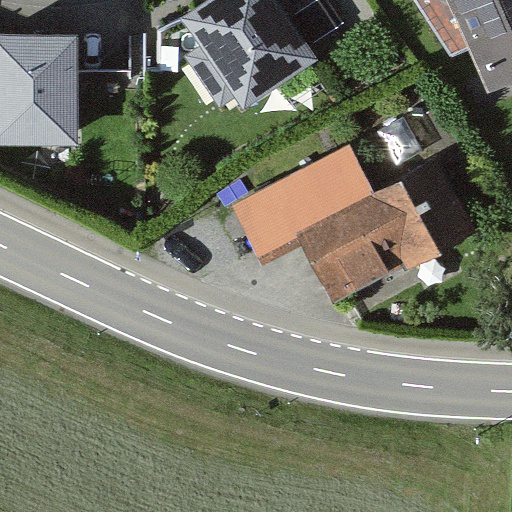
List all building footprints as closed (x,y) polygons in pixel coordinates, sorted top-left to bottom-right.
[(318,61),(275,0),(208,0),(181,19),(201,48),(183,60),(218,110),(235,98),(245,112),(318,61)] [(337,0),(297,0),(303,32),(342,25),(337,0)] [(511,0),(450,0),(491,95),(511,86),(511,0)] [(77,35),(0,36),(0,149),(80,147),(77,35)] [(350,146),(233,207),(266,269),(306,248),(337,306),(477,233),(438,160),(375,193),(350,146)]
